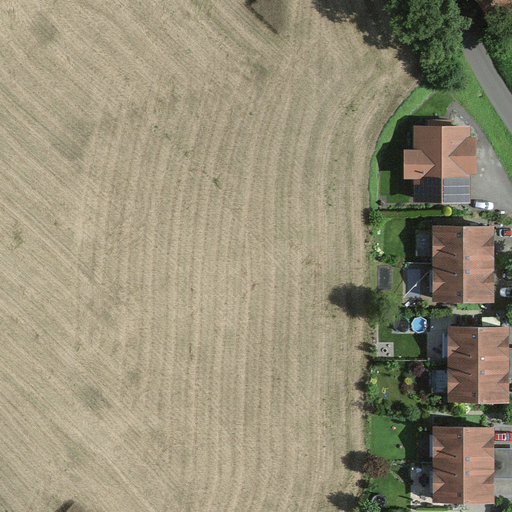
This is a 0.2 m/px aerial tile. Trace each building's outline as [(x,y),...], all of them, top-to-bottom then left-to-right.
[(511,0),(482,0),(496,16),(511,2),(511,0)] [(469,119),(414,119),(413,148),(406,148),(406,174),(413,174),(412,196),(473,196),(473,165),(477,165),(477,131),(469,131),(469,119)] [(492,220),(432,220),(432,294),(491,294),(491,273),(491,255),(492,220)] [(477,317),(446,323),(446,398),(477,395),(509,396),(509,375),(509,373),(509,354),(509,345),(508,320),(477,317)] [(494,421),(433,423),(433,496),(495,496),(495,476),(495,473),(494,452),(494,446),(494,421)] [(511,446),(494,446),(494,452),(495,473),(495,476),(511,476),(511,446)]
